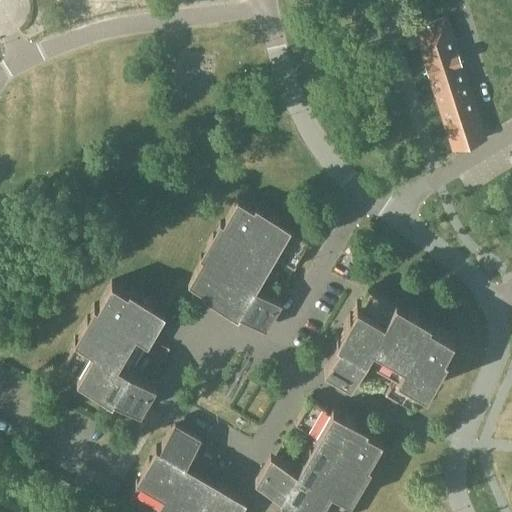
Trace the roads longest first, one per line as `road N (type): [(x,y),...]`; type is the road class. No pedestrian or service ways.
road 1 (residential): [(21,59),(91,33),(268,8)]
road 2 (residential): [(465,511),(456,462),(499,356),(492,299)]
road 3 (residential): [(174,395),(265,446),(303,380),(270,361)]
road 4 (residential): [(364,196),(328,160),(291,86),(268,8)]
road 5 (residential): [(364,196),(270,361)]
road 6 (residential): [(492,299),(450,256),(364,196)]
road 7 (residential): [(270,361),(211,328),(174,395)]
